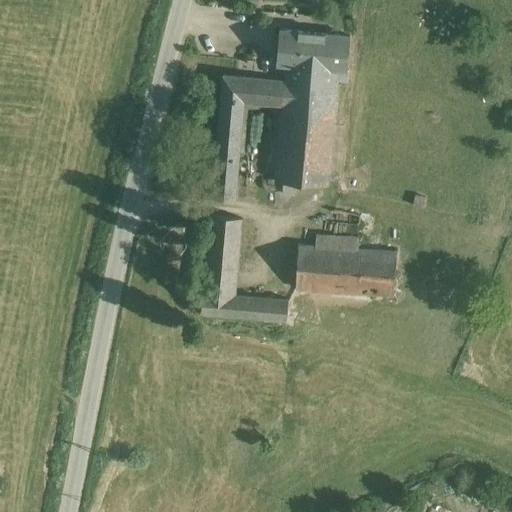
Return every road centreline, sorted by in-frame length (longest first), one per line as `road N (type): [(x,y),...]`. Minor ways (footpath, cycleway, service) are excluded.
road 1 (unclassified): [(71,511),(138,147),(182,0)]
road 2 (track): [(511,227),(480,229),(380,208)]
